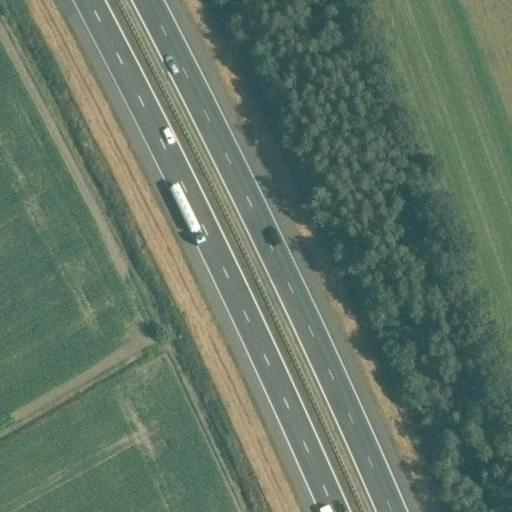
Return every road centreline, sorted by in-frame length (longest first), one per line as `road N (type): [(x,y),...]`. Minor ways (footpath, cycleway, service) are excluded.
road 1 (motorway): [(87,0),(332,511)]
road 2 (motorway): [(390,511),(150,0)]
